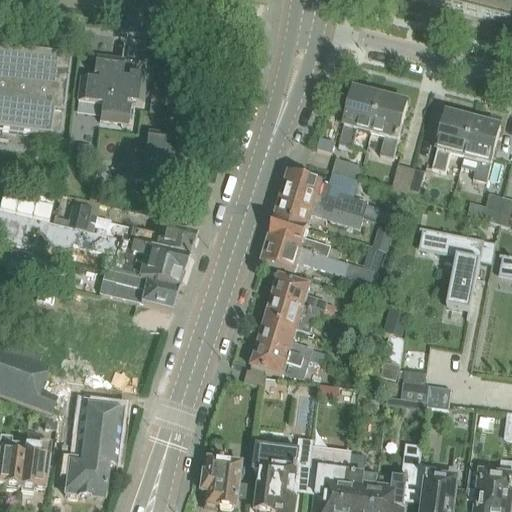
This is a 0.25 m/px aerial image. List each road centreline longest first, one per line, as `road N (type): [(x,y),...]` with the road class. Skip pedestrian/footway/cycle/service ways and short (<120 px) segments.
road 1 (unclassified): [(149,507),(266,158)]
road 2 (residential): [(511,81),(318,27)]
road 3 (unclassified): [(266,158),(318,27)]
road 4 (unclassified): [(294,20),(266,158)]
